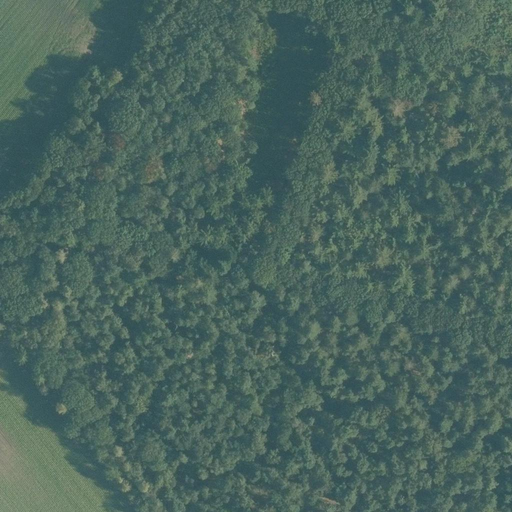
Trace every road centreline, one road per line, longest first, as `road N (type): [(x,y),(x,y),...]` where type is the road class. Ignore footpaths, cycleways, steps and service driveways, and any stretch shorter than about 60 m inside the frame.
road 1 (track): [(383,511),(90,430),(0,312)]
road 2 (track): [(132,0),(45,294),(0,312)]
